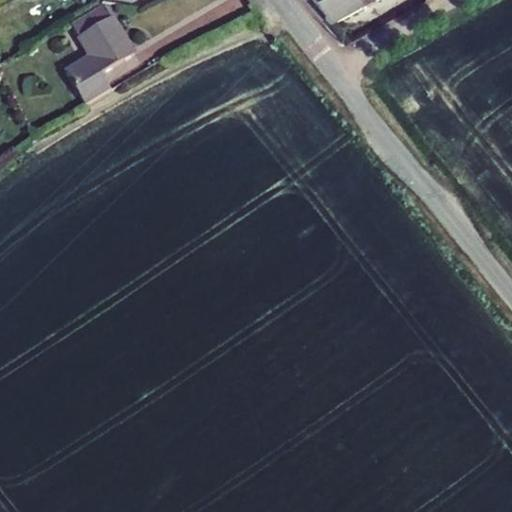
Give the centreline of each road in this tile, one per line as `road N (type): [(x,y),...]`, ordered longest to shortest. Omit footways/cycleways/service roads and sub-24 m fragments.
road 1 (residential): [(511,305),(328,68)]
road 2 (residential): [(328,68),(449,0)]
